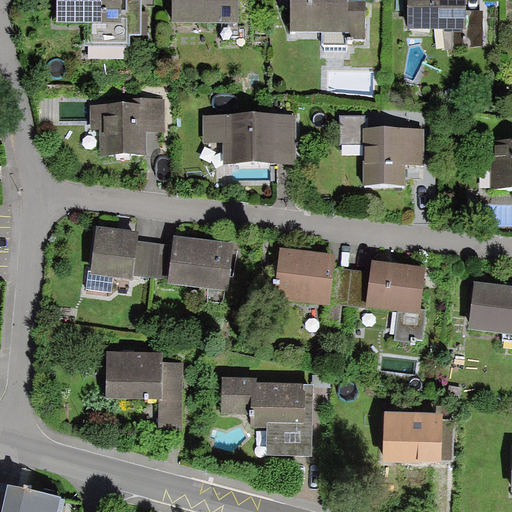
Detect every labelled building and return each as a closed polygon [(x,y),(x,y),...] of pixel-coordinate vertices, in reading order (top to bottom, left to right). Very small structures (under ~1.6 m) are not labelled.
[(120,0),(56,0),(57,22),(86,22),(86,57),(125,57),(125,33),(140,33),(139,0),(125,0),(120,0)] [(171,0),(172,22),(219,22),(219,42),(250,42),(249,0),(171,0)] [(348,0),(288,0),(289,33),(321,32),(321,42),(368,41),(367,0),(366,0),(349,0),(348,0)] [(467,0),(408,0),(408,24),(467,25),(467,0)] [(162,93),(94,94),(95,150),(163,149),(162,93)] [(292,104),(208,105),(208,156),(292,155),(292,104)] [(421,118),(355,117),(354,179),(420,180),(421,118)] [(511,145),(490,145),(490,194),(511,193),(511,145)] [(139,232),(97,227),(92,273),(133,278),(133,275),(138,240),(139,232)] [(234,243),(175,235),(174,245),(170,279),(168,282),(228,290),(234,243)] [(174,245),(138,240),(133,275),(170,279),(174,245)] [(337,257),(278,250),(272,296),(331,303),(337,257)] [(423,266),(372,261),(367,311),(418,316),(423,266)] [(511,296),(468,291),(464,330),(511,336),(511,296)] [(161,352),(107,351),(106,398),(160,399),(160,429),(182,430),(183,362),(161,362),(161,352)] [(304,370),(220,367),(218,414),(302,417),(304,370)] [(434,407),(383,406),(382,449),(433,450),(434,407)] [(62,511),(63,511),(0,495),(0,511),(62,511)]
